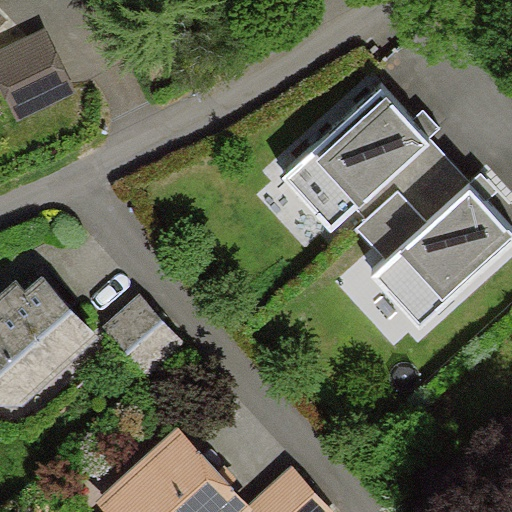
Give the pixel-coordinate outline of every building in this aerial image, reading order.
[(74,88),(47,33),(0,55),(0,74),(19,115),(74,88)] [(415,118),(383,82),(282,169),(332,227),(356,207),(368,221),(447,151),(429,134),(439,126),(425,110),(415,118)] [(471,179),(447,151),(368,221),(362,227),(388,256),(374,270),(420,321),(511,239),(511,225),(487,198),(497,189),(481,170),(471,179)] [(93,331),(46,280),(0,321),(0,395),(23,397),(93,331)] [(143,299),(110,328),(147,370),(181,340),(143,299)] [(182,437),(108,502),(117,511),(231,511),(243,502),(182,437)] [(333,511),(295,469),(251,509),(253,511),(333,511)]
